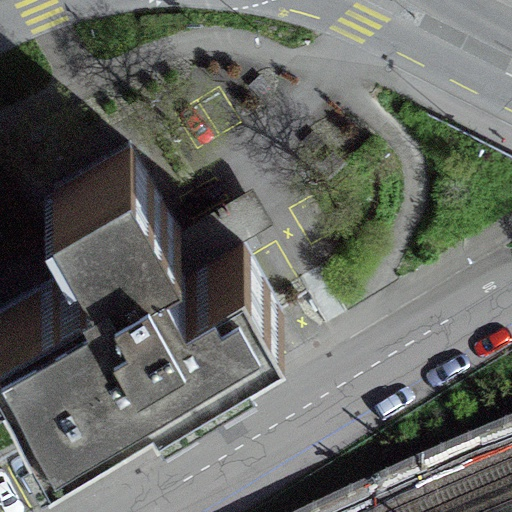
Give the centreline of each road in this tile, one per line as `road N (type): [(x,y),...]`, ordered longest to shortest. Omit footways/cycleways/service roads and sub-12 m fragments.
road 1 (residential): [(511,275),(120,511)]
road 2 (primary): [(511,67),(380,0)]
